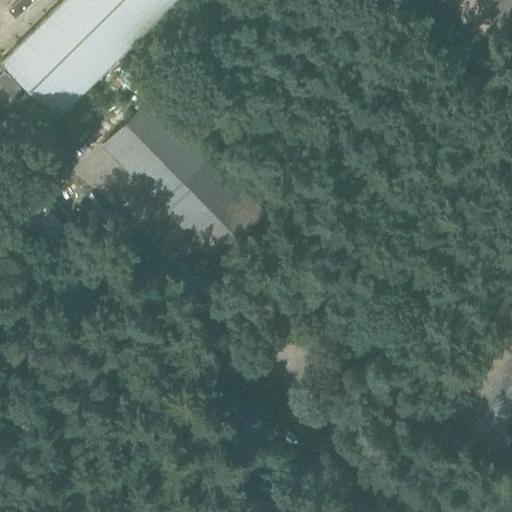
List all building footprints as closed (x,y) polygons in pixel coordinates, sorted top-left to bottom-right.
[(174,0),(58,0),(2,56),(61,112),(174,0)] [(511,0),(437,0),(479,42),(511,8),(511,0)] [(217,36),(203,18),(187,30),(202,48),(217,36)] [(267,206),(152,91),(102,141),(216,255),(267,206)] [(53,247),(72,229),(29,186),(11,204),(53,247)] [(320,362),(333,349),(303,318),(291,331),(320,362)] [(511,325),(465,372),(511,419),(511,325)]
